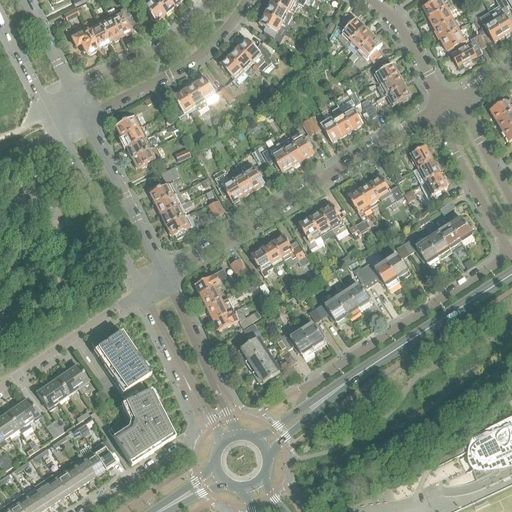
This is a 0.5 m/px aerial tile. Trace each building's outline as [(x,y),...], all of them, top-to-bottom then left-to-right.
[(86,2),(84,0),(77,0),(72,2),(75,8),(86,2)] [(174,9),(166,0),(152,0),(152,1),(165,17),(166,16),(166,17),(170,13),(169,13),(174,9)] [(183,1),(182,0),(166,0),(174,9),(175,8),(175,9),(179,6),(179,5),(183,1)] [(296,4),(288,0),(273,0),(271,5),(293,16),(299,6),(296,4)] [(447,11),(450,9),(444,0),(442,0),(423,11),(429,21),(447,11)] [(511,34),(511,27),(505,17),(510,14),(507,9),(509,8),(504,0),(494,0),(499,8),(490,14),(492,18),(505,38),(506,38),(507,39),(510,37),(510,36),(511,34)] [(165,17),(152,1),(142,10),(150,20),(152,24),(153,23),(155,25),(165,17)] [(287,27),(293,16),(271,5),(268,10),(267,10),(265,14),(266,15),(265,15),(287,27)] [(129,30),(137,26),(128,8),(118,13),(119,15),(120,14),(122,17),(111,22),(120,39),(124,37),(126,39),(129,37),(130,34),(131,34),(129,30)] [(80,17),(77,11),(76,10),(63,16),(66,23),(80,17)] [(453,22),(447,11),(429,21),(435,32),(453,22)] [(339,24),(343,15),(338,12),(333,22),(339,24)] [(294,34),(296,31),(287,27),(265,15),(262,21),(262,20),(259,25),(260,25),(259,27),(266,30),(264,34),(273,41),(276,35),(277,36),(280,29),(289,33),(290,31),(294,34)] [(350,45),(366,30),(356,21),(356,22),(351,18),(348,25),(351,28),(344,35),(342,37),(350,45)] [(505,38),(492,18),(482,24),(485,28),(484,29),(494,45),(500,42),(500,43),(504,40),(503,40),(505,38)] [(120,39),(111,22),(100,28),(109,45),(113,43),(115,44),(118,43),(118,40),(120,39)] [(459,33),(453,22),(435,32),(441,43),(459,33)] [(109,45),(100,28),(89,33),(97,51),(102,49),(104,50),(107,48),(107,46),(109,45)] [(335,45),(343,31),(336,28),(329,41),(335,45)] [(359,54),(374,39),(366,30),(350,45),(359,54)] [(97,51),(89,33),(88,32),(72,40),(76,49),(81,46),(86,56),(88,55),(90,57),(96,54),(96,52),(97,51)] [(447,54),(468,42),(466,38),(462,40),(459,33),(441,43),(447,54)] [(483,55),(480,50),(486,47),(480,36),(479,37),(476,38),(474,39),(472,40),(471,41),(474,46),(452,58),(458,69),(483,55)] [(377,53),(382,47),(374,39),(359,54),(368,62),(369,61),(373,65),(381,57),(377,53)] [(272,57),(264,48),(259,53),(247,41),(242,45),(238,49),(239,49),(238,50),(252,64),(257,59),(260,62),(262,60),(269,67),(272,63),(269,60),(272,57)] [(321,41),(319,46),(326,50),(328,45),(321,41)] [(252,64),(238,50),(234,54),(233,53),(229,57),(230,58),(244,72),(252,64)] [(244,72),(230,58),(225,62),(221,66),(220,67),(234,81),(232,83),(238,89),(249,78),(244,72)] [(399,78),(393,67),(374,77),(380,88),(399,78)] [(405,88),(399,78),(380,88),(386,98),(405,88)] [(216,96),(206,79),(200,82),(195,85),(196,85),(195,86),(206,103),(216,96)] [(206,103),(195,86),(190,89),(190,88),(185,91),(186,92),(185,92),(196,109),(195,109),(196,111),(197,113),(208,107),(206,103)] [(411,99),(405,88),(386,98),(392,109),(411,99)] [(235,102),(225,89),(221,93),(230,105),(235,102)] [(196,109),(185,92),(180,95),(179,95),(175,98),(174,99),(177,104),(176,104),(175,105),(174,107),(174,109),(174,111),(179,120),(184,116),(195,109),(196,109)] [(364,127),(352,109),(355,107),(355,108),(360,106),(354,95),(349,98),(352,102),(339,109),(341,114),(353,133),(364,127)] [(511,114),(511,109),(511,108),(511,106),(511,102),(511,101),(507,103),(503,105),(503,104),(500,106),(500,107),(490,113),(494,118),(493,119),(495,123),(496,122),(497,123),(511,114)] [(170,115),(164,105),(159,107),(164,118),(170,115)] [(377,117),(372,106),(364,110),(370,121),(377,117)] [(353,133),(341,114),(339,109),(332,113),(335,118),(331,120),(343,139),(353,133)] [(197,113),(196,111),(192,114),(195,120),(200,117),(197,113)] [(503,134),(511,128),(511,114),(497,123),(497,124),(498,127),(499,127),(503,134)] [(142,129),(137,118),(135,119),(133,117),(130,117),(127,118),(124,119),(121,121),(120,124),(121,126),(116,129),(119,135),(118,135),(120,139),(121,138),(122,140),(140,131),(140,130),(142,129)] [(321,132),(313,119),(308,122),(315,135),(321,132)] [(343,139),(331,120),(321,127),(332,146),(343,139)] [(315,135),(308,122),(302,126),(310,139),(316,136),(315,135)] [(511,128),(503,134),(503,135),(505,139),(506,139),(509,144),(511,142),(511,128)] [(145,142),(142,135),(140,131),(122,140),(125,145),(124,146),(126,150),(127,149),(127,151),(145,142)] [(311,151),(312,149),(309,144),(307,144),(303,139),(294,145),(304,162),(314,157),(311,151)] [(304,162),(294,145),(290,140),(280,146),(281,147),(283,152),(294,169),(304,162)] [(151,152),(145,142),(127,151),(130,156),(129,157),(131,160),(132,160),(133,161),(151,152)] [(224,147),(221,142),(214,145),(217,151),(224,147)] [(294,169),(283,152),(281,147),(280,146),(279,145),(262,155),(269,167),(274,165),(278,172),(280,170),(283,175),(294,169)] [(138,172),(162,160),(156,149),(151,152),(133,161),(135,167),(134,167),(136,171),(137,170),(138,172)] [(433,160),(430,155),(429,155),(426,149),(411,156),(418,170),(433,162),(432,160),(433,160)] [(191,158),(188,152),(176,157),(179,164),(191,158)] [(198,163),(204,159),(200,153),(194,156),(198,163)] [(265,163),(258,153),(252,157),(258,167),(265,163)] [(440,173),(438,169),(437,169),(433,162),(418,170),(413,173),(421,187),(441,176),(439,174),(440,173)] [(262,181),(263,179),(260,174),(257,175),(254,169),(253,170),(251,165),(241,171),(244,175),(243,176),(254,193),(265,187),(262,181)] [(178,179),(174,170),(160,176),(165,186),(178,179)] [(244,199),(233,182),(230,177),(227,179),(225,175),(215,181),(220,190),(219,191),(224,199),(228,196),(233,206),(244,199)] [(254,193),(243,176),(233,182),(244,199),(254,193)] [(448,187),(445,182),(444,183),(441,176),(421,187),(420,187),(428,201),(434,198),(448,189),(447,187),(448,187)] [(390,192),(386,187),(387,186),(385,183),(384,183),(382,179),(377,182),(376,181),(371,184),(372,185),(371,186),(382,204),(386,211),(404,200),(397,188),(390,192)] [(212,186),(208,180),(202,184),(205,190),(212,186)] [(156,207),(180,194),(175,184),(150,196),(153,202),(152,202),(154,206),(155,205),(156,207)] [(382,204),(371,186),(366,189),(365,188),(361,191),(361,192),(360,192),(371,211),(382,204)] [(214,198),(211,192),(206,195),(208,201),(214,198)] [(364,215),(371,211),(360,192),(358,194),(357,192),(353,195),(353,196),(348,199),(351,203),(350,203),(352,207),(353,207),(363,223),(355,228),(361,237),(368,232),(368,230),(370,229),(366,221),(368,220),(364,215)] [(416,200),(412,192),(404,197),(408,204),(416,200)] [(161,218),(190,203),(190,202),(185,205),(180,194),(156,207),(159,213),(158,213),(160,217),(161,216),(161,218)] [(184,219),(181,213),(193,207),(190,203),(161,218),(164,223),(163,224),(165,227),(166,227),(167,228),(190,217),(189,216),(184,219)] [(225,214),(218,203),(213,206),(220,217),(225,214)] [(444,217),(455,209),(452,204),(440,211),(444,217)] [(220,217),(213,206),(209,208),(215,219),(220,217)] [(345,228),(336,215),(337,215),(335,211),(334,212),(332,207),(327,210),(326,209),(322,212),(323,213),(321,213),(333,232),(337,238),(343,234),(342,234),(347,231),(345,228)] [(204,216),(202,211),(195,214),(198,219),(204,216)] [(333,232),(321,213),(316,217),(315,215),(311,218),(311,219),(310,220),(322,239),(333,232)] [(430,222),(427,216),(418,222),(416,223),(420,228),(430,222)] [(195,227),(190,217),(167,228),(170,234),(169,234),(171,238),(171,237),(172,239),(175,237),(177,241),(189,234),(187,231),(195,227)] [(322,239),(310,220),(308,221),(308,220),(303,223),(304,224),(299,227),(305,237),(305,238),(307,241),(305,243),(310,252),(324,244),(321,239),(322,239)] [(471,235),(473,234),(464,220),(450,229),(462,248),(475,240),(471,235)] [(361,237),(355,228),(355,227),(349,231),(356,242),(362,239),(361,237)] [(462,248),(450,229),(438,236),(451,255),(462,248)] [(451,255),(438,236),(427,244),(439,263),(451,255)] [(309,265),(296,243),(290,247),(284,238),(279,241),(279,240),(274,243),(275,244),(274,245),(284,263),(291,259),(293,262),(297,259),(302,269),(309,265)] [(439,263),(427,244),(414,252),(409,243),(402,247),(409,258),(415,254),(423,267),(425,266),(428,270),(439,263)] [(284,263),(274,245),(268,248),(268,247),(263,249),(264,251),(263,251),(274,270),(284,263)] [(409,271),(403,262),(409,258),(402,247),(397,251),(400,256),(386,265),(399,284),(411,277),(408,272),(409,271)] [(360,256),(356,250),(348,256),(351,261),(360,256)] [(274,270),(263,251),(261,252),(260,251),(256,254),(256,255),(251,258),(258,269),(257,269),(259,273),(260,273),(264,279),(269,276),(267,274),(274,270)] [(318,264),(312,255),(307,258),(313,267),(318,264)] [(348,258),(337,264),(341,269),(351,263),(348,258)] [(247,272),(240,260),(235,263),(242,275),(247,272)] [(242,275),(235,263),(230,266),(237,278),(242,275)] [(399,284),(386,265),(373,274),(369,268),(361,273),(367,284),(368,285),(376,280),(382,289),(384,287),(387,292),(399,284)] [(200,297),(216,289),(229,282),(223,271),(209,279),(210,280),(196,287),(197,290),(196,290),(198,295),(199,295),(200,297)] [(367,284),(361,273),(359,271),(353,274),(362,287),(367,284)] [(371,301),(366,293),(371,290),(368,285),(367,284),(362,287),(349,296),(361,314),(372,306),(369,302),(371,301)] [(279,309),(271,296),(265,285),(260,288),(266,299),(273,312),(279,309)] [(223,303),(216,289),(200,297),(204,303),(203,304),(205,309),(206,308),(207,311),(223,303)] [(311,290),(306,294),(309,299),(314,296),(311,290)] [(307,300),(303,293),(295,298),(299,305),(307,300)] [(361,314),(349,296),(338,303),(349,321),(361,314)] [(0,335),(28,318),(16,299),(4,307),(0,309),(0,308),(0,335)] [(230,316),(235,313),(228,300),(223,303),(207,311),(208,312),(207,313),(210,318),(211,317),(214,324),(230,317),(230,316)] [(238,312),(241,310),(248,306),(247,303),(237,309),(238,312)] [(349,321),(338,303),(325,311),(322,308),(316,312),(322,321),(328,317),(333,324),(335,323),(338,328),(349,321)] [(243,331),(258,321),(261,319),(257,313),(254,315),(246,320),(241,310),(238,312),(235,313),(230,316),(230,317),(214,324),(215,326),(214,327),(217,331),(218,331),(219,333),(234,325),(239,322),(240,324),(239,325),(243,331)] [(322,321),(316,312),(310,316),(316,325),(322,321)] [(265,352),(261,345),(265,343),(254,326),(243,333),(250,343),(243,347),(244,349),(239,353),(246,364),(265,352)] [(323,340),(325,339),(316,326),(303,335),(315,353),(326,346),(323,340)] [(136,355),(131,348),(121,334),(114,339),(109,332),(91,345),(95,351),(94,353),(94,354),(95,353),(109,373),(136,355)] [(315,353),(303,335),(289,343),(285,336),(280,339),(282,343),(288,352),(293,349),(297,356),(300,354),(304,360),(315,353)] [(273,363),(269,357),(274,354),(270,349),(265,352),(246,364),(253,375),(273,363)] [(151,376),(146,369),(136,355),(109,373),(108,373),(109,374),(123,393),(122,394),(123,395),(140,383),(151,376)] [(297,365),(294,361),(290,355),(284,359),(291,369),(291,368),(291,369),(291,368),(291,369),(296,365),(297,365)] [(282,376),(273,363),(253,375),(261,387),(266,383),(268,385),(282,376)] [(90,386),(77,367),(67,374),(78,391),(82,397),(87,394),(84,389),(90,386)] [(78,391),(67,374),(66,372),(60,376),(61,378),(57,381),(68,398),(78,391)] [(68,398),(57,381),(52,384),(51,382),(45,386),(46,388),(58,404),(68,398)] [(125,405),(146,394),(140,383),(123,395),(121,396),(125,405)] [(58,404),(46,388),(36,395),(49,414),(55,410),(54,408),(58,404)] [(109,404),(101,392),(95,396),(104,408),(109,404)] [(163,416),(160,408),(151,392),(146,394),(125,405),(121,407),(122,408),(123,408),(129,420),(130,423),(131,422),(131,423),(130,427),(144,431),(146,424),(163,416)] [(40,420),(27,401),(17,408),(24,417),(28,425),(33,422),(34,424),(40,420)] [(28,425),(24,417),(17,408),(16,406),(10,410),(12,412),(7,415),(18,432),(28,425)] [(18,432),(7,415),(2,418),(1,416),(0,416),(0,426),(8,438),(18,432)] [(175,439),(166,422),(163,416),(146,424),(144,431),(142,438),(152,454),(175,439)] [(64,434),(56,422),(51,425),(59,438),(64,434)] [(478,448),(470,451),(479,470),(502,459),(505,465),(505,467),(511,463),(511,422),(474,440),(476,443),(478,448)] [(59,438),(51,425),(46,429),(54,441),(59,438)] [(8,438),(0,426),(0,447),(5,443),(4,442),(8,438)] [(152,454),(142,438),(144,431),(130,427),(128,431),(114,440),(113,439),(112,440),(131,468),(152,454)] [(115,466),(105,449),(94,456),(105,473),(108,471),(109,472),(112,469),(112,468),(115,466)] [(14,467),(6,455),(1,459),(9,471),(14,467)] [(105,473),(94,456),(85,462),(95,479),(98,477),(99,478),(103,476),(102,474),(105,473)] [(9,471),(1,459),(0,459),(0,468),(4,474),(9,471)] [(95,479),(85,462),(75,468),(86,485),(89,483),(90,484),(93,482),(93,481),(95,479)] [(86,485),(75,468),(66,475),(76,491),(79,489),(80,490),(84,488),(83,487),(86,485)] [(76,491),(66,475),(56,481),(67,497),(70,495),(71,497),(74,494),(73,493),(76,491)] [(67,497),(56,481),(47,487),(57,504),(60,502),(61,503),(65,500),(64,499),(67,497)] [(57,504),(47,487),(37,493),(48,510),(51,508),(51,509),(55,507),(54,505),(57,504)] [(48,510),(37,493),(27,500),(35,511),(45,511),(48,510)] [(35,511),(27,500),(17,506),(21,511),(35,511)]
